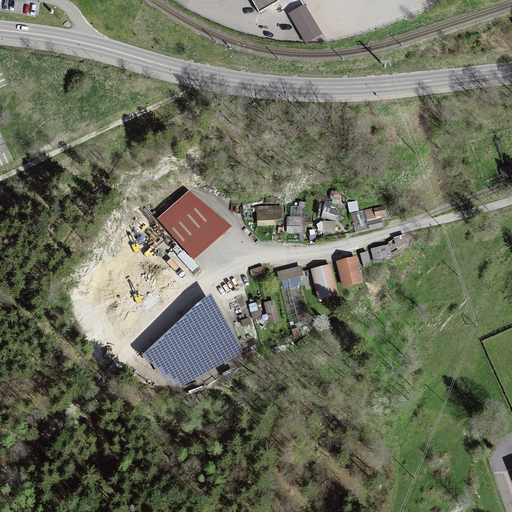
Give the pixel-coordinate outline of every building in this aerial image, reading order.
[(280,1),(279,0),(251,0),(259,13),(280,1)] [(319,34),(304,8),(295,13),(310,39),(319,34)] [(230,228),(190,196),(162,221),(196,259),(230,228)] [(383,258),(383,256),(388,255),(386,247),(381,248),(380,247),(374,248),(377,260),(383,258)] [(366,264),(373,262),(370,250),(362,252),(366,264)] [(345,284),(363,280),(358,257),(340,261),(345,284)] [(320,296),(338,293),(333,263),(315,267),(320,296)] [(304,272),(302,264),(280,270),(282,278),(304,272)] [(277,308),(275,298),(267,300),(270,310),(277,308)] [(211,304),(153,359),(187,377),(237,349),(211,304)]
